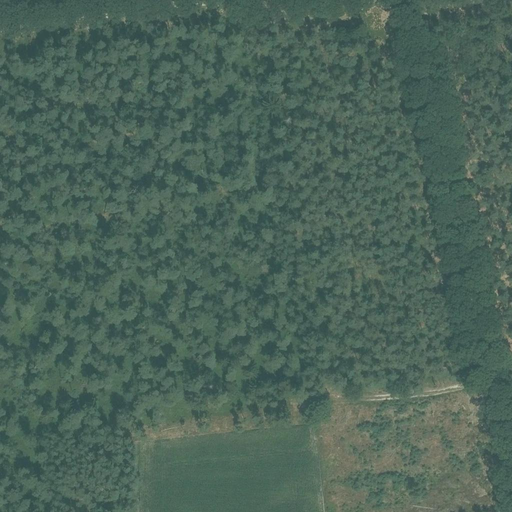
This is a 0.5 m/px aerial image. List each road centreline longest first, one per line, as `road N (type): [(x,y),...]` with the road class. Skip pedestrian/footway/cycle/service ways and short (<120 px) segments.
road 1 (track): [(420,0),(511,470)]
road 2 (track): [(250,0),(0,33)]
